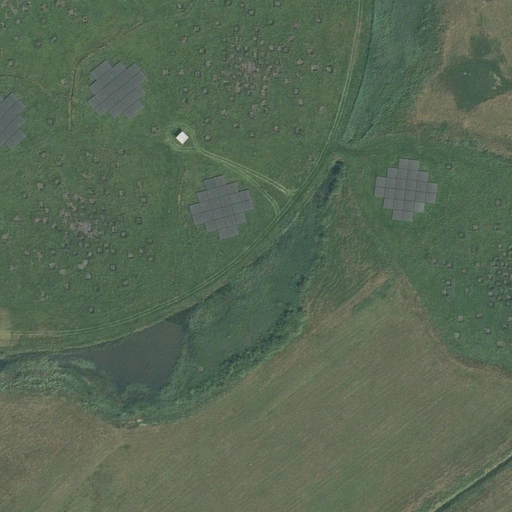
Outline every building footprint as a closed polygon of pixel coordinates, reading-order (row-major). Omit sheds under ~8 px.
[(95,95),(87,101),(100,117),(108,111),(114,119),(122,112),(129,120),(145,107),(138,99),(146,92),(140,85),(148,78),(135,62),(127,69),(120,61),(112,67),(106,59),(90,72),(96,80),(88,87),(95,95)] [(0,147),(5,143),(12,150),(26,135),(19,128),(26,121),(19,114),(26,106),(12,92),(4,99),(0,94),(0,147)] [(183,131),(176,137),(183,144),(189,137),(183,131)] [(386,177),(376,176),(373,196),(384,197),(382,208),(393,209),(391,219),(412,222),(413,211),(423,213),(425,202),(435,204),(437,183),(427,182),(428,172),(418,170),(419,160),(399,158),(398,168),(387,167),(386,177)] [(226,184),(223,174),(203,180),(206,190),(196,193),(199,202),(189,205),(194,225),(204,222),(207,232),(217,230),(219,240),(239,234),(237,224),(247,222),(244,212),(254,209),(248,189),(238,192),(236,182),(226,184)]
